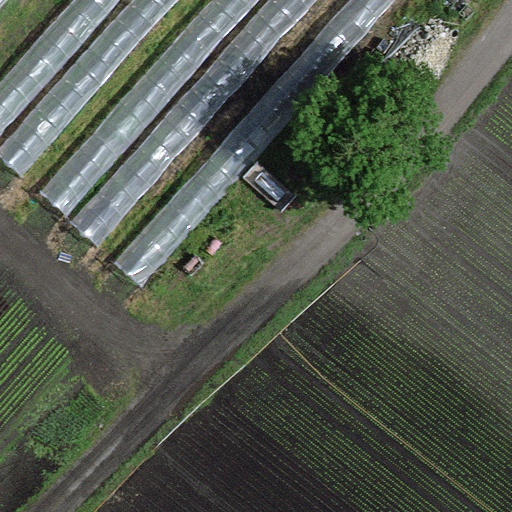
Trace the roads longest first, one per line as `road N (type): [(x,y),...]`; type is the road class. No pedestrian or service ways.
road 1 (track): [(175,390),(304,270),(511,15)]
road 2 (track): [(0,233),(175,390)]
road 3 (track): [(53,511),(175,390)]
